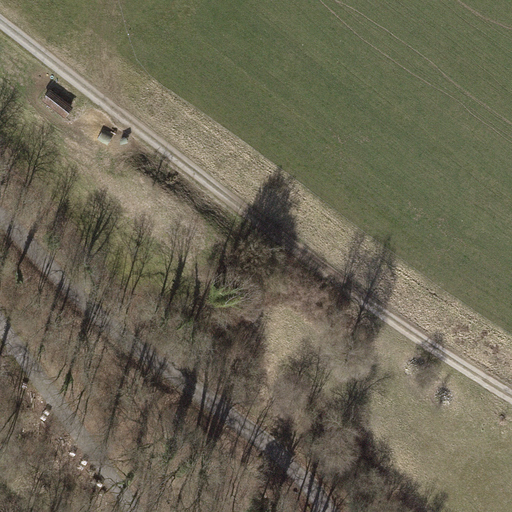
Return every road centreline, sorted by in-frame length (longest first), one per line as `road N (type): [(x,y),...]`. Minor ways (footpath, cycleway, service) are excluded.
road 1 (track): [(0,21),(363,300),(511,397)]
road 2 (track): [(0,213),(93,310),(253,435),(325,511)]
road 3 (track): [(134,511),(0,324)]
